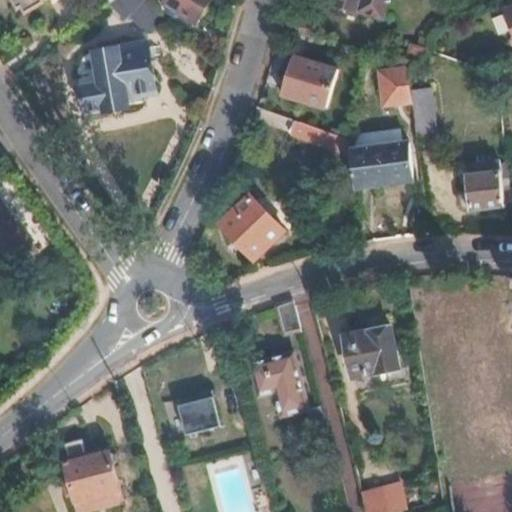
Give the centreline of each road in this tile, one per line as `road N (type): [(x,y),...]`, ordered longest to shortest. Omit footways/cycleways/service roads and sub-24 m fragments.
road 1 (residential): [(511,254),(384,260),(195,308),(153,306)]
road 2 (residential): [(153,306),(243,84),(267,0)]
road 3 (residential): [(0,106),(54,187),(153,306)]
road 4 (residential): [(0,437),(153,306)]
